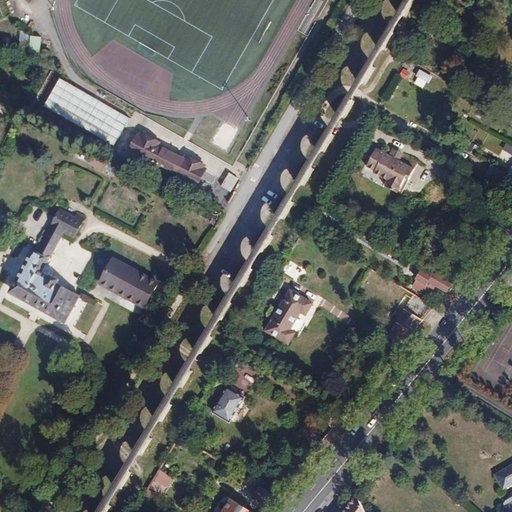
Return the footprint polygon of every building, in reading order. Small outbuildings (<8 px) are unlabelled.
[(21,32),(20,51),(28,51),(29,32),(21,32)] [(29,53),(40,54),(42,36),(31,36),(29,53)] [(420,70),(415,84),(427,89),(432,75),(420,70)] [(131,118),(60,78),(44,106),(114,147),(131,118)] [(138,136),(129,155),(196,188),(205,169),(203,168),(204,165),(187,157),(186,159),(158,146),(159,143),(142,134),(140,137),(138,136)] [(511,150),(504,146),(499,155),(508,161),(511,154),(511,150)] [(376,148),(367,166),(378,172),(377,174),(388,180),(385,186),(398,193),(406,178),(409,180),(420,160),(412,156),(412,157),(404,154),(393,148),(389,155),(376,148)] [(103,172),(108,165),(95,157),(90,164),(103,172)] [(230,192),(238,178),(229,173),(221,186),(230,192)] [(60,210),(42,243),(54,250),(64,232),(74,238),(85,218),(77,214),(76,218),(60,210)] [(42,243),(38,250),(51,256),(54,250),(42,243)] [(33,252),(12,291),(43,308),(42,311),(65,324),(80,296),(57,284),(59,280),(52,276),(50,278),(42,273),(51,256),(38,250),(36,254),(33,252)] [(158,284),(113,260),(100,285),(145,308),(158,284)] [(430,275),(422,270),(419,275),(447,292),(453,284),(432,272),(430,275)] [(306,315),(312,304),(290,290),(266,331),(288,344),(295,333),(290,330),(301,312),(306,315)] [(388,337),(402,345),(423,320),(435,306),(414,294),(395,323),(396,324),(388,337)] [(245,398),(228,388),(213,412),(230,422),(245,398)] [(333,428),(347,413),(334,405),(322,418),(333,428)] [(511,465),(495,475),(503,489),(511,484),(511,492),(503,504),(505,509),(499,511),(511,511),(507,504),(511,500),(511,465)] [(161,470),(150,489),(163,497),(174,478),(161,470)] [(268,505),(276,496),(261,486),(254,497),(268,505)] [(149,504),(156,494),(148,489),(141,499),(149,504)] [(345,510),(346,510),(344,511),(364,511),(357,495),(345,510)] [(253,511),(231,499),(222,511),(253,511)]
